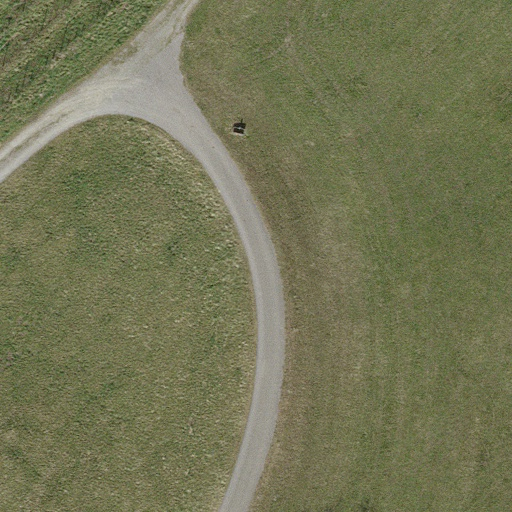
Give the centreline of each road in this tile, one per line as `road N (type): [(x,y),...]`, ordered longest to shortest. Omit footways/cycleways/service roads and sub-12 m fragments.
road 1 (track): [(228,511),(251,455),(270,358),(256,257),(214,153),(140,83)]
road 2 (track): [(0,174),(52,120),(140,83)]
